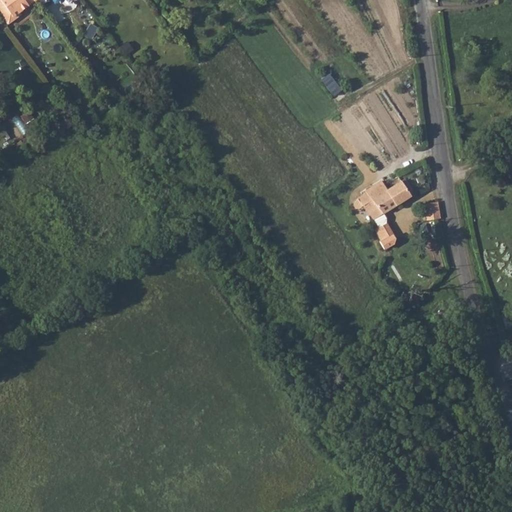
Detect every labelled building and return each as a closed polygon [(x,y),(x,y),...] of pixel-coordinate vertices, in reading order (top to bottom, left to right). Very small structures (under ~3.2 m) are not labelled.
[(0,0),(0,14),(6,22),(18,13),(35,0),(0,0)] [(18,13),(6,22),(7,25),(20,15),(18,13)] [(328,74),(321,81),(334,96),(341,89),(328,74)] [(356,203),(359,208),(365,205),(375,219),(383,213),(411,196),(405,187),(401,180),(389,188),(387,190),(381,183),(356,199),(356,203)] [(438,203),(436,203),(424,205),(427,220),(439,218),(440,218),(438,203)] [(388,220),(383,213),(375,219),(382,228),(377,231),(385,241),(395,234),(388,224),(388,220)] [(395,234),(385,241),(383,242),(387,249),(397,241),(398,238),(395,234)]
